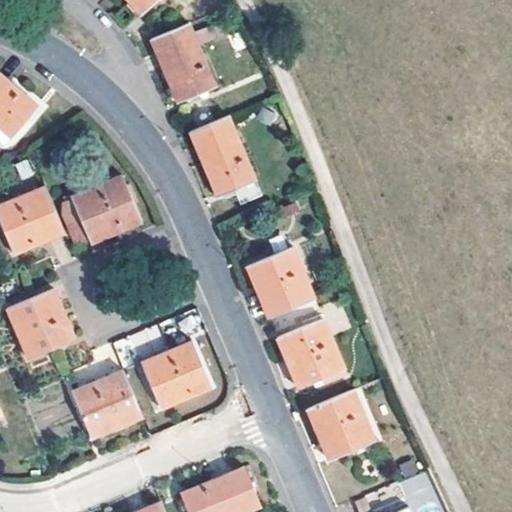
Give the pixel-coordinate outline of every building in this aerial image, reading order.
[(129,0),(140,11),(151,0),(129,0)] [(187,19),(149,35),(176,99),(214,82),(187,19)] [(0,72),(0,125),(10,135),(37,103),(0,72)] [(227,112),(188,128),(215,192),(252,175),(227,112)] [(119,173),(70,194),(87,236),(88,239),(137,219),(119,173)] [(44,183),(0,200),(0,219),(12,249),(33,241),(32,237),(30,234),(60,222),(51,202),(44,183)] [(87,236),(70,194),(51,202),(60,222),(62,230),(68,244),(87,236)] [(60,222),(30,234),(32,237),(33,241),(62,230),(60,222)] [(292,242),(245,262),(256,287),(261,285),(266,283),(277,309),(313,294),(292,242)] [(261,285),(256,287),(267,313),(277,309),(266,283),(261,285)] [(53,287),(6,306),(25,356),(73,336),(64,313),(53,287)] [(321,312),(275,332),(286,360),(292,358),(298,356),(308,378),(342,364),(321,312)] [(192,338),(140,359),(159,405),(210,383),(192,338)] [(292,358),(286,360),(297,383),(308,378),(298,356),(292,358)] [(122,367),(72,388),(90,434),(141,413),(122,367)] [(353,386),(306,405),(316,429),(327,423),(339,451),(372,437),(353,386)] [(327,423),(316,429),(327,456),(339,451),(327,423)] [(245,463),(180,489),(190,511),(236,511),(261,502),(245,463)] [(164,511),(159,498),(126,511),(164,511)]
